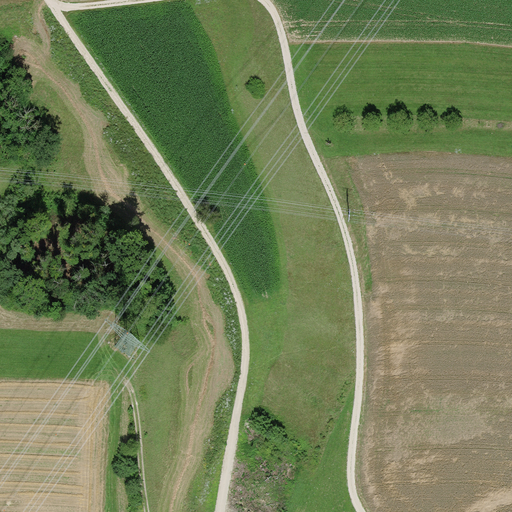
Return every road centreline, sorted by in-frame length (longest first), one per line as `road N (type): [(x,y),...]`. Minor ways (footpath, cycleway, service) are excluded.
road 1 (track): [(220,511),(244,357),(227,277),(48,3)]
road 2 (track): [(359,511),(348,487),(359,339),(352,273),(338,216),(299,127),(283,46),(259,0)]
road 3 (track): [(123,380),(144,511)]
